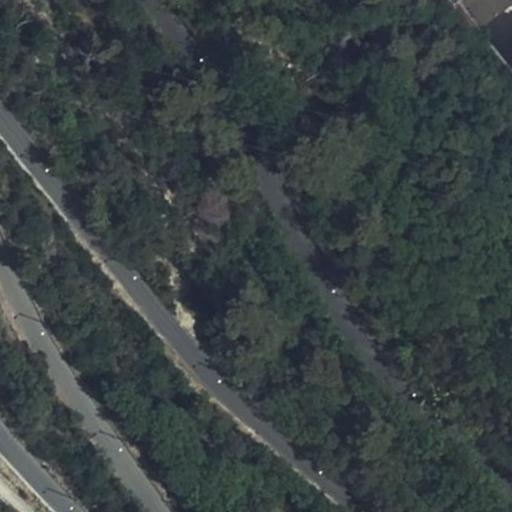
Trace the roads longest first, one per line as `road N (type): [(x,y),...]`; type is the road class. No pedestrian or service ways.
road 1 (tertiary): [(149,0),(225,99),(330,301),(380,372),(511,485)]
road 2 (tertiary): [(365,511),(215,384),(0,114)]
road 3 (tertiary): [(0,266),(36,342),(160,511)]
